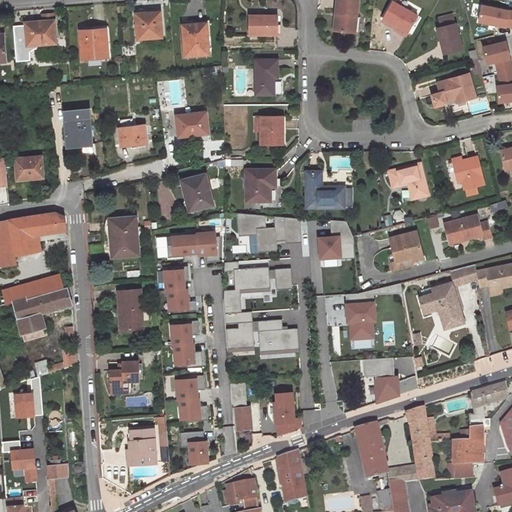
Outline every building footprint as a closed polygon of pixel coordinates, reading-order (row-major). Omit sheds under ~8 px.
[(354,34),(357,0),(336,0),(334,32),(354,34)] [(416,17),(392,3),(383,19),(407,33),(416,17)] [(511,9),(483,3),(479,21),(496,24),(511,27),(511,9)] [(160,39),(159,14),(136,15),(136,40),(160,39)] [(277,38),(276,18),(247,19),(248,38),(277,38)] [(462,54),(455,27),(453,20),(438,24),(440,31),(437,32),(444,59),(462,54)] [(56,46),(54,23),(43,24),(25,25),(26,48),(56,46)] [(208,56),(206,25),(182,27),(184,58),(208,56)] [(107,59),(105,31),(80,33),(82,61),(107,59)] [(487,64),(495,62),(509,58),(505,42),(485,47),(483,47),(487,64)] [(470,60),(474,75),(481,73),(477,58),(476,59),(471,60),(470,60)] [(511,68),(509,58),(495,62),(498,73),(511,69),(511,68)] [(278,80),(278,62),(256,62),(256,96),(274,96),(274,80),(278,80)] [(511,69),(498,73),(501,85),(511,83),(511,69)] [(474,99),(468,76),(437,84),(440,94),(432,96),(435,107),(445,104),(445,102),(455,100),(456,104),(474,99)] [(511,83),(501,85),(497,86),(499,102),(511,100),(511,83)] [(207,132),(205,111),(175,114),(178,135),(194,133),(207,132)] [(283,143),(283,116),(261,116),(261,144),(283,143)] [(94,151),(89,118),(64,122),(68,154),(94,151)] [(146,142),(144,124),(117,128),(119,146),(146,142)] [(194,133),(195,141),(208,140),(207,132),(194,133)] [(44,180),(41,157),(15,160),(18,183),(44,180)] [(483,184),(475,158),(452,164),(458,186),(464,184),(465,189),(483,184)] [(428,197),(419,164),(388,172),(392,189),(407,185),(412,202),(428,197)] [(276,185),(276,169),(246,169),(247,201),(271,200),(271,185),(276,185)] [(321,208),(344,209),(344,207),(344,205),(345,188),(345,187),(323,187),(323,171),(307,171),(307,196),(308,196),(321,196),(321,207),(321,208)] [(216,205),(208,175),(183,181),(190,211),(216,205)] [(321,207),(321,196),(308,196),(308,207),(321,207)] [(60,238),(66,237),(63,216),(53,213),(8,222),(12,241),(32,237),(59,232),(60,238)] [(257,228),(266,227),(265,216),(238,213),(239,235),(257,234),(257,228)] [(480,223),(477,214),(445,223),(450,243),(482,235),(483,238),(491,236),(487,222),(480,223)] [(139,254),(136,215),(109,217),(112,256),(139,254)] [(274,217),(275,227),(276,244),(302,242),(301,219),(274,217)] [(437,225),(435,217),(429,218),(431,227),(437,225)] [(330,221),(331,236),(341,235),(342,257),(354,256),(353,236),(346,222),(330,221)] [(37,259),(32,237),(12,241),(8,222),(0,223),(0,268),(12,266),(14,272),(31,267),(37,259)] [(266,227),(257,228),(257,234),(259,252),(277,251),(276,244),(275,227),(266,227)] [(198,234),(173,236),(173,245),(167,245),(168,257),(183,256),(183,254),(199,253),(199,256),(207,255),(208,263),(220,261),(221,228),(205,229),(205,232),(197,232),(198,234)] [(390,237),(396,261),(392,262),(394,270),(413,266),(412,260),(424,257),(417,231),(390,237)] [(331,236),(319,237),(321,258),(342,257),(341,235),(331,236)] [(67,252),(57,253),(59,274),(69,271),(67,252)] [(235,289),(224,290),(223,299),(224,313),(242,312),(240,290),(270,288),(270,279),(269,269),(269,267),(238,270),(238,261),(224,262),(224,271),(234,270),(235,289)] [(455,286),(477,279),(476,273),(474,265),(451,271),(455,286)] [(490,297),(500,295),(499,289),(511,286),(511,266),(476,273),(477,279),(478,288),(487,286),(490,297)] [(168,290),(170,310),(174,310),(174,312),(197,311),(197,302),(189,302),(188,289),(186,289),(185,281),(190,280),(189,267),(169,268),(169,271),(165,271),(166,290),(168,290)] [(290,268),(275,269),(276,278),(277,289),(292,288),(290,268)] [(59,274),(35,281),(39,297),(66,288),(66,287),(70,287),(69,271),(59,274)] [(27,300),(39,297),(35,281),(23,285),(27,297),(27,300)] [(438,310),(445,329),(464,323),(452,281),(432,287),(434,292),(419,296),(424,314),(438,310)] [(346,295),(347,304),(375,302),(375,294),(403,293),(401,283),(359,294),(346,295)] [(23,285),(0,291),(0,305),(13,301),(27,297),(23,285)] [(27,297),(13,301),(19,321),(41,314),(72,305),(71,303),(66,288),(39,297),(27,300),(27,297)] [(119,290),(120,313),(124,313),(125,330),(144,328),(142,288),(119,290)] [(375,302),(347,304),(348,322),(350,322),(373,321),(377,320),(375,302)] [(242,312),(224,313),(227,349),(254,347),(252,311),(242,312)] [(25,342),(47,335),(41,314),(19,321),(25,342)] [(282,319),(258,321),(260,351),(299,349),(297,328),(282,329),(282,319)] [(180,325),(172,325),(173,345),(174,345),(176,365),(182,365),(183,367),(203,366),(202,351),(195,352),(194,344),(193,344),(192,336),(200,335),(199,321),(180,322),(180,325)] [(373,321),(350,322),(351,339),(374,338),(373,321)] [(413,335),(415,345),(422,343),(420,333),(413,335)] [(46,369),(44,363),(33,366),(36,377),(76,365),(75,350),(63,352),(63,363),(46,369)] [(417,366),(423,365),(421,357),(415,359),(417,366)] [(376,376),(376,379),(395,377),(393,358),(364,360),(365,376),(376,376)] [(124,381),(129,381),(140,380),(139,361),(122,361),(122,369),(119,369),(109,370),(111,392),(123,392),(124,381)] [(185,379),(177,380),(178,400),(179,400),(181,420),(188,419),(188,421),(208,420),(207,406),(200,406),(199,398),(198,398),(198,390),(205,390),(204,375),(185,377),(185,379)] [(376,379),(375,379),(377,403),(400,395),(399,377),(395,377),(376,379)] [(244,382),(231,383),(233,406),(247,405),(244,382)] [(507,398),(504,383),(471,394),(474,417),(470,418),(471,430),(482,429),(490,427),(490,420),(491,420),(484,420),(483,406),(507,398)] [(32,392),(15,394),(16,417),(34,415),(32,392)] [(278,425),(279,437),(296,432),(301,428),(301,420),(293,421),(291,394),(276,395),(276,404),(274,404),(276,425),(278,425)] [(252,429),(250,407),(234,408),(236,430),(252,429)] [(406,414),(407,416),(410,423),(416,466),(418,476),(419,480),(419,483),(436,481),(430,444),(426,422),(424,408),(406,414)] [(511,408),(500,423),(507,446),(511,456),(511,408)] [(433,421),(426,422),(430,444),(450,443),(450,436),(436,436),(433,421)] [(376,422),(356,427),(368,477),(386,473),(386,470),(376,422)] [(157,463),(154,428),(132,430),(132,439),(130,440),(131,449),(137,448),(138,464),(157,463)] [(473,442),(453,443),(453,468),(471,466),(482,465),(482,429),(471,430),(473,442)] [(203,431),(180,433),(182,447),(189,447),(190,464),(208,463),(207,441),(204,441),(203,431)] [(4,451),(11,450),(20,450),(20,441),(3,442),(4,451)] [(20,450),(11,450),(13,469),(24,468),(35,467),(33,448),(20,450)] [(138,464),(137,448),(131,449),(127,449),(127,465),(138,464)] [(296,450),(278,457),(285,505),(304,500),(301,470),(296,450)] [(67,476),(66,464),(48,465),(51,511),(73,511),(71,511),(56,511),(54,477),(67,476)] [(401,482),(419,480),(418,476),(416,466),(386,470),(386,473),(387,481),(400,479),(401,482)] [(471,477),(471,466),(453,468),(453,478),(471,477)] [(36,481),(35,467),(24,468),(26,482),(36,481)] [(499,507),(511,503),(511,470),(500,474),(504,488),(494,491),(499,507)] [(400,479),(387,481),(388,490),(391,505),(392,511),(405,511),(401,482),(400,479)] [(254,480),(228,486),(229,492),(231,502),(231,505),(239,503),(239,501),(242,500),(245,510),(260,507),(254,480)] [(391,505),(388,490),(377,493),(380,507),(391,505)] [(473,511),(470,494),(432,501),(434,511),(473,511)] [(22,511),(22,498),(6,499),(7,511),(22,511)] [(350,500),(351,511),(359,511),(358,499),(350,500)]
